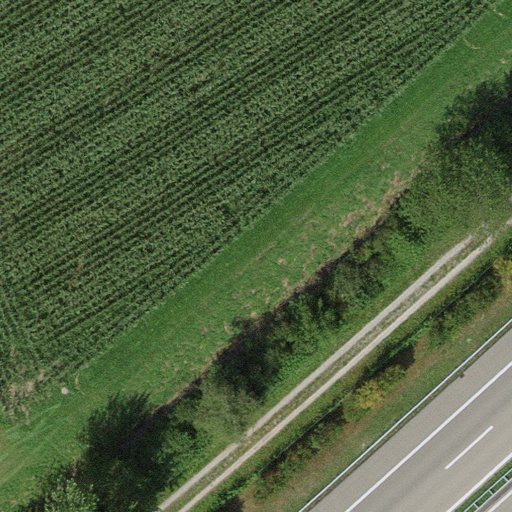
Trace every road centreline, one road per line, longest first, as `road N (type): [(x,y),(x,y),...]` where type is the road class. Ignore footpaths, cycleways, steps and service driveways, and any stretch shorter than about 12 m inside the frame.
road 1 (track): [(511,211),(173,511)]
road 2 (motorway): [(511,411),(400,511)]
